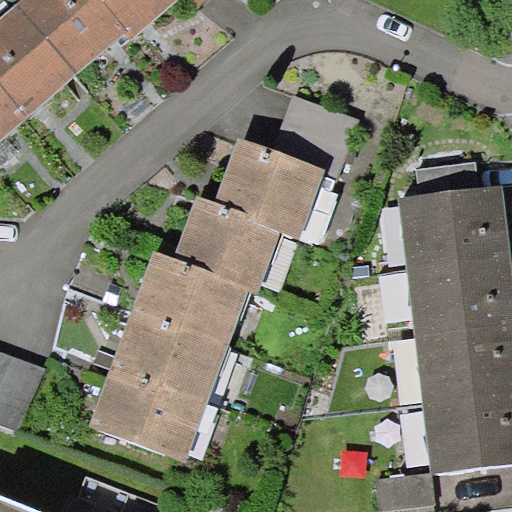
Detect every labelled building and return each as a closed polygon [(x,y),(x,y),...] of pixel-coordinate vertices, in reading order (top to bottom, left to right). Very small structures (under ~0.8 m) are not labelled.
[(65,77),(115,33),(86,0),(33,0),(13,17),(65,77)] [(86,0),(115,33),(121,40),(167,0),(179,0),(186,8),(195,0),(86,0)] [(0,103),(15,120),(65,77),(13,17),(0,29),(0,103)] [(289,101),(267,161),(324,181),(330,184),(352,124),(289,101)] [(0,133),(15,120),(0,103),(0,133)] [(318,235),(330,201),(322,187),(324,181),(267,161),(236,149),(212,214),(270,235),(300,246),(302,240),(318,235)] [(416,170),(419,196),(401,199),(410,269),(509,258),(501,185),(481,188),(477,162),(416,170)] [(195,207),(172,270),(235,293),(247,297),(270,235),(212,214),(195,207)] [(511,325),(511,285),(509,258),(410,269),(416,337),(511,325)] [(215,351),(235,293),(172,270),(153,263),(132,320),(215,351)] [(194,408),(215,351),(132,320),(111,377),(194,408)] [(511,394),(511,325),(416,337),(425,404),(511,394)] [(35,384),(0,370),(0,439),(12,444),(35,384)] [(173,464),(194,408),(111,377),(90,434),(173,464)] [(511,462),(511,394),(425,404),(432,471),(511,462)] [(381,482),(384,510),(436,504),(433,476),(381,482)] [(0,511),(46,511),(0,493),(0,511)]
